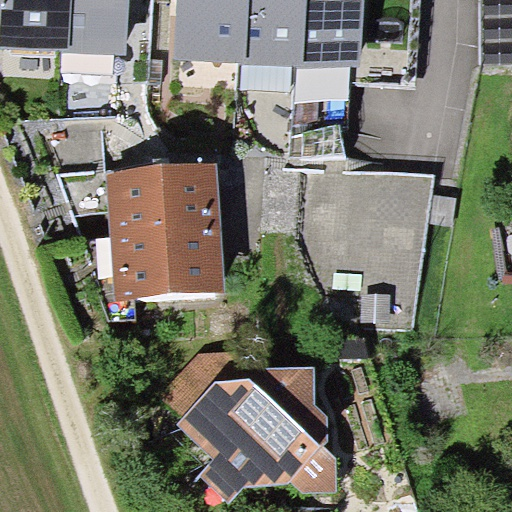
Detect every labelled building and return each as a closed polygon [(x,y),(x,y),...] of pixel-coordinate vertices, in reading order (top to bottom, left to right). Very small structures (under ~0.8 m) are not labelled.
[(0,52),(70,57),(73,0),(3,0),(0,51),(0,52)] [(73,0),(70,57),(127,61),(130,0),(73,0)] [(178,0),(175,63),(244,67),(247,0),(178,0)] [(247,0),(244,67),(305,70),(308,0),(247,0)] [(308,0),(305,70),(361,73),(364,0),(308,0)] [(511,0),(479,0),(480,65),(511,64),(511,0)] [(111,241),(221,234),(219,202),(217,170),(107,177),(111,241)] [(307,228),(314,263),(368,266),(367,328),(412,334),(436,178),(311,172),(307,228)] [(221,234),(111,241),(116,307),(225,300),(223,270),(221,234)] [(201,355),(160,399),(186,422),(180,429),(217,463),(201,477),(229,507),(244,493),(289,489),(292,487),(303,498),(337,497),(337,463),(326,453),(329,451),(329,426),(316,413),(316,375),(251,376),(230,354),(201,355)]
